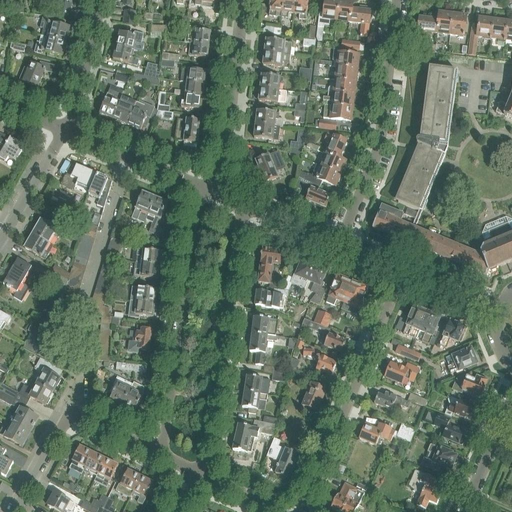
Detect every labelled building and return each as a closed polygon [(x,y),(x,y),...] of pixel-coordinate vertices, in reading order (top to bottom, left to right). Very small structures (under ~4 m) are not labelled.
[(60,0),(60,4),(58,16),(69,17),(71,5),(67,5),(67,0),(60,0)] [(202,0),(201,8),(214,9),(214,0),(202,0)] [(271,0),(269,16),(282,18),(283,0),(271,0)] [(283,0),(282,18),(287,19),(288,14),(294,15),(295,0),(283,0)] [(295,0),(294,15),(299,15),(299,20),(306,21),(308,0),(295,0)] [(318,28),(316,38),(318,42),(322,42),(324,29),(324,25),(329,26),(330,21),(337,21),(340,2),(327,0),(326,0),(324,17),(319,16),(318,28)] [(353,3),(340,2),(337,21),(350,23),(352,11),(353,3)] [(352,11),(350,23),(362,25),(361,37),(367,38),(370,13),(366,12),(367,8),(360,7),(360,12),(352,11)] [(15,27),(17,21),(20,13),(19,13),(8,12),(7,17),(11,19),(9,25),(15,27)] [(439,14),(438,22),(437,34),(450,36),(453,16),(439,14)] [(40,29),(43,30),(41,37),(49,39),(66,43),(70,29),(51,24),(53,18),(43,16),(40,29)] [(466,17),(453,16),(450,36),(458,37),(458,38),(463,39),(466,17)] [(423,45),(425,33),(437,34),(438,22),(420,19),(417,44),(423,45)] [(477,38),(491,39),(493,21),(479,19),(478,30),(472,29),(469,56),(474,56),(477,38)] [(491,39),(505,41),(507,23),(493,21),(491,39)] [(172,33),(173,24),(170,23),(169,25),(166,25),(166,27),(165,32),(172,33)] [(209,46),(211,34),(201,32),(201,29),(192,28),(186,27),(184,43),(190,44),(209,46)] [(120,33),(117,47),(134,51),(143,53),(145,46),(141,45),(144,35),(135,32),(134,37),(120,33)] [(66,43),(49,39),(41,37),(39,44),(37,43),(35,53),(41,55),(42,52),(63,57),(66,43)] [(264,53),(284,56),(290,56),(292,44),(266,40),(264,53)] [(342,47),(342,49),(363,52),(364,45),(343,42),(343,45),(342,47)] [(11,43),(10,50),(24,54),(26,47),(11,43)] [(207,59),(209,46),(190,44),(189,57),(207,59)] [(435,54),(435,47),(426,46),(424,47),(423,47),(422,52),(435,54)] [(134,51),(117,47),(113,61),(134,66),(135,60),(132,59),(134,51)] [(335,68),(357,70),(359,57),(344,55),(345,51),(337,51),(333,50),(332,61),(333,61),(336,62),(335,68)] [(264,53),(263,66),(285,69),(288,69),(290,56),(284,56),(264,53)] [(162,61),(174,63),(179,63),(179,57),(162,55),(162,61)] [(174,69),(174,63),(162,61),(161,68),(174,69)] [(28,62),(19,81),(37,89),(44,73),(45,73),(46,72),(58,75),(60,68),(40,63),(39,67),(28,62)] [(335,68),(334,81),(356,83),(357,70),(335,68)] [(182,69),(181,82),(187,83),(204,85),(206,72),(182,69)] [(395,202),(398,203),(422,213),(423,210),(425,211),(429,202),(424,200),(442,156),(452,83),(458,84),(460,74),(458,74),(458,73),(429,69),(428,80),(427,83),(424,104),(424,107),(421,128),(420,140),(419,140),(418,141),(417,141),(417,142),(416,143),(416,144),(417,145),(417,146),(418,146),(395,202)] [(144,77),(147,77),(159,80),(160,74),(146,70),(144,77)] [(128,85),(130,78),(116,75),(115,81),(128,85)] [(262,76),(260,89),(279,91),(280,85),(283,85),(284,79),(262,76)] [(159,86),(159,80),(147,77),(146,83),(159,86)] [(329,89),(329,90),(328,93),(354,96),(356,83),(334,81),(333,87),(331,87),(330,88),(329,88),(329,89)] [(187,83),(186,96),(202,98),(204,85),(187,83)] [(100,115),(113,120),(122,99),(121,98),(124,93),(111,87),(100,115)] [(260,89),(259,102),(285,105),(286,92),(279,91),(260,89)] [(327,102),(327,106),(352,109),(354,96),(328,93),(327,99),(323,98),(323,102),(327,102)] [(201,111),(202,98),(186,96),(185,104),(182,103),(181,109),(201,111)] [(374,220),(372,225),(373,227),(372,229),(384,234),(385,236),(391,238),(393,237),(410,244),(411,246),(416,249),(418,247),(420,248),(420,250),(426,252),(428,252),(435,255),(435,257),(441,259),(443,258),(460,265),(460,267),(466,270),(468,268),(470,269),(470,271),(475,274),(477,272),(486,276),(488,272),(489,272),(491,273),(496,271),(496,268),(511,261),(511,96),(508,105),(500,102),(496,113),(511,119),(511,220),(507,218),(486,227),(482,236),(484,241),(487,240),(489,246),(483,248),(480,256),(438,238),(440,233),(430,228),(427,234),(401,223),(404,215),(382,206),(376,220),(374,220)] [(113,120),(128,127),(138,103),(136,102),(136,104),(122,99),(113,120)] [(157,111),(159,112),(170,113),(170,107),(165,107),(165,102),(159,101),(157,111)] [(138,103),(128,127),(140,132),(143,126),(146,127),(147,125),(148,121),(149,119),(155,121),(155,120),(159,112),(157,111),(153,110),(154,108),(145,104),(144,106),(138,103)] [(323,119),(324,119),(351,122),(352,109),(327,106),(324,105),(323,119)] [(306,125),(307,113),(295,111),(294,117),(301,118),(300,124),(306,125)] [(174,113),(170,113),(159,112),(155,120),(173,122),(174,113)] [(257,112),(256,125),(275,128),(280,128),(283,129),(283,121),(279,120),(280,115),(257,112)] [(176,131),(175,139),(176,139),(176,141),(184,142),(184,143),(197,144),(200,122),(187,120),(186,122),(179,121),(178,131),(176,131)] [(315,128),(335,131),(336,124),(316,121),(315,128)] [(280,128),(275,128),(256,125),(254,139),(279,142),(280,128)] [(291,143),(290,150),(303,151),(304,142),(305,131),(304,131),(299,131),(297,144),(291,143)] [(0,143),(5,147),(0,155),(0,158),(6,162),(9,157),(17,161),(21,153),(22,154),(26,147),(10,138),(0,133),(0,143)] [(346,143),(328,135),(326,141),(332,144),(327,156),(345,163),(346,163),(339,160),(342,152),(345,153),(348,145),(346,144),(346,143)] [(290,150),(289,156),(297,157),(296,162),(301,162),(303,151),(290,150)] [(279,153),(256,162),(265,184),(278,179),(275,173),(285,169),(279,153)] [(323,154),(320,160),(325,162),(322,168),(340,175),(345,163),(327,156),(323,154)] [(307,174),(305,181),(320,187),(322,182),(335,188),(340,175),(322,168),(316,165),(312,176),(307,174)] [(68,175),(61,186),(74,191),(76,186),(77,184),(91,190),(97,174),(76,166),(72,175),(71,177),(68,175)] [(97,174),(91,190),(89,195),(100,199),(97,206),(104,209),(112,183),(108,181),(107,181),(105,180),(107,177),(99,174),(100,173),(99,173),(99,175),(98,174),(97,174)] [(309,193),(306,201),(326,210),(331,197),(318,192),(320,187),(305,181),(299,178),(295,188),(295,189),(296,188),(309,193)] [(142,193),(132,219),(137,221),(144,224),(145,221),(155,199),(142,193)] [(145,221),(152,224),(149,233),(160,237),(162,231),(157,229),(168,204),(155,199),(145,221)] [(407,210),(405,215),(415,219),(417,214),(407,210)] [(84,230),(96,234),(98,228),(101,220),(94,217),(91,226),(86,224),(79,221),(76,227),(84,230)] [(41,221),(33,234),(49,244),(53,237),(58,239),(61,233),(41,221)] [(80,245),(80,243),(82,238),(67,229),(63,235),(80,245)] [(94,241),(96,234),(84,230),(82,237),(94,241)] [(33,234),(25,249),(45,261),(49,255),(54,247),(49,244),(33,234)] [(82,237),(82,238),(80,243),(92,247),(94,241),(82,237)] [(122,250),(122,249),(124,243),(112,239),(110,246),(122,250)] [(92,247),(80,243),(80,245),(78,250),(90,253),(92,247)] [(120,256),(122,250),(110,246),(108,252),(120,256)] [(206,255),(216,256),(217,248),(207,247),(206,255)] [(78,250),(76,256),(88,260),(90,253),(78,250)] [(160,267),(161,253),(142,250),(138,250),(136,264),(142,264),(160,267)] [(269,289),(274,290),(283,291),(284,287),(273,282),(274,275),(271,275),(272,265),(280,266),(281,262),(286,262),(287,254),(282,254),(282,252),(262,250),(262,256),(261,256),(261,258),(258,283),(270,285),(269,289)] [(108,252),(106,258),(118,262),(120,256),(108,252)] [(76,256),(74,263),(87,266),(88,260),(76,256)] [(116,269),(118,262),(106,258),(104,265),(116,269)] [(18,260),(3,285),(4,286),(4,285),(7,287),(7,288),(10,290),(11,289),(17,292),(14,298),(22,303),(30,289),(23,284),(32,268),(18,260)] [(305,289),(308,281),(315,263),(310,261),(308,263),(303,260),(297,274),(295,273),(293,278),(291,283),(305,289)] [(74,263),(72,269),(85,273),(87,266),(74,263)] [(321,290),(323,285),(321,284),(327,270),(321,268),(321,266),(315,263),(308,281),(314,284),(311,292),(316,294),(309,302),(319,306),(326,291),(321,290)] [(160,267),(142,264),(136,264),(134,277),(138,278),(158,280),(160,267)] [(114,275),(115,274),(116,269),(104,265),(102,271),(114,275)] [(52,272),(53,273),(68,282),(70,275),(55,266),(52,272)] [(83,279),(85,273),(72,269),(70,275),(83,279)] [(102,271),(100,278),(112,282),(113,279),(114,275),(102,271)] [(68,282),(53,273),(47,283),(55,288),(51,295),(52,295),(62,301),(64,295),(66,288),(68,282)] [(70,275),(68,282),(81,286),(83,279),(70,275)] [(338,277),(338,278),(336,284),(334,283),(331,291),(333,291),(330,297),(329,296),(326,303),(334,306),(336,300),(344,304),(353,281),(352,283),(346,281),(346,280),(346,279),(346,278),(346,277),(345,276),(344,275),(343,275),(342,275),(341,275),(340,275),(339,276),(338,277)] [(111,287),(112,282),(100,278),(98,284),(110,288),(111,287)] [(344,304),(341,310),(357,316),(360,309),(358,309),(360,303),(362,304),(365,296),(364,296),(366,289),(366,288),(366,287),(366,286),(366,285),(365,284),(364,284),(363,283),(362,283),(361,283),(361,284),(360,284),(359,285),(358,286),(353,283),(353,282),(353,281),(344,304)] [(81,286),(68,282),(66,288),(79,292),(81,286)] [(108,294),(110,288),(98,284),(96,290),(108,294)] [(79,292),(66,288),(64,295),(77,299),(79,292)] [(132,288),(130,301),(155,304),(157,291),(137,288),(132,288)] [(106,301),(108,294),(96,290),(94,297),(106,301)] [(283,291),(274,290),(273,295),(257,293),(255,307),(281,310),(283,310),(285,298),(288,299),(288,292),(283,291)] [(65,302),(62,301),(52,295),(49,301),(62,308),(65,302)] [(77,299),(64,295),(62,301),(65,302),(75,305),(77,299)] [(104,307),(106,301),(94,297),(92,303),(104,307)] [(49,301),(46,306),(59,313),(62,308),(49,301)] [(131,309),(130,318),(139,319),(140,316),(153,318),(155,304),(130,301),(129,309),(131,309)] [(90,310),(100,313),(102,314),(104,307),(92,303),(90,310)] [(46,306),(43,312),(56,318),(59,313),(46,306)] [(415,306),(403,334),(409,337),(412,329),(420,332),(428,312),(422,310),(423,309),(415,306)] [(113,319),(113,318),(111,318),(111,316),(111,314),(109,314),(110,309),(104,307),(102,314),(100,313),(99,318),(101,318),(110,319),(113,319)] [(11,319),(0,312),(0,330),(1,331),(5,324),(7,326),(11,319)] [(43,312),(41,317),(53,324),(56,318),(43,312)] [(317,318),(329,323),(332,317),(320,312),(317,318)] [(433,314),(428,312),(420,332),(425,334),(422,342),(429,345),(441,316),(433,313),(433,314)] [(50,329),(53,324),(41,317),(38,323),(50,329)] [(276,338),(277,326),(278,321),(254,318),(252,335),(276,338)] [(317,318),(315,324),(327,329),(329,323),(317,318)] [(303,319),(301,326),(320,334),(319,337),(327,341),(324,347),(341,354),(346,342),(327,334),(329,330),(327,329),(315,324),(303,319)] [(450,321),(439,346),(446,349),(450,340),(458,343),(459,341),(461,342),(463,336),(462,335),(462,333),(464,331),(465,329),(464,326),(462,325),(459,325),(452,323),(453,322),(452,321),(451,320),(450,321)] [(38,323),(35,328),(47,335),(50,329),(38,323)] [(35,328),(32,333),(44,340),(47,335),(35,328)] [(130,342),(129,351),(139,353),(139,350),(149,351),(152,330),(141,329),(141,333),(137,333),(136,339),(134,338),(133,342),(130,342)] [(32,333),(29,339),(41,345),(44,340),(32,333)] [(252,335),(250,353),(257,354),(255,365),(263,366),(264,357),(265,357),(267,341),(277,342),(277,338),(276,338),(252,335)] [(29,339),(26,344),(38,351),(41,345),(29,339)] [(298,342),(295,348),(302,351),(304,344),(298,342)] [(36,356),(38,351),(26,344),(23,350),(36,356)] [(398,347),(395,353),(418,362),(420,356),(398,347)] [(324,376),(331,379),(337,364),(317,356),(316,357),(314,356),(314,351),(311,350),(303,350),(303,357),(307,358),(307,360),(318,364),(315,372),(325,375),(324,376)] [(471,350),(447,360),(449,367),(448,367),(451,375),(477,364),(471,350)] [(62,371),(63,371),(41,359),(35,369),(43,374),(37,384),(53,392),(60,380),(58,379),(62,371)] [(117,363),(116,370),(133,372),(134,365),(117,363)] [(1,365),(0,367),(0,371),(7,375),(10,370),(1,365)] [(146,374),(147,367),(134,365),(133,372),(146,374)] [(419,370),(408,365),(405,371),(391,365),(385,378),(402,385),(405,379),(414,383),(419,370)] [(274,369),(273,375),(287,377),(288,371),(274,369)] [(285,384),(287,377),(273,375),(272,382),(285,384)] [(460,393),(461,391),(483,400),(486,391),(484,391),(488,382),(487,382),(488,380),(478,376),(477,378),(476,381),(470,379),(468,375),(454,381),(455,381),(452,390),(460,393)] [(110,400),(123,406),(131,389),(132,384),(117,377),(110,393),(113,394),(110,400)] [(247,377),(244,393),(267,397),(269,387),(270,381),(267,380),(247,377)] [(53,392),(37,384),(31,381),(27,388),(26,387),(24,386),(20,394),(2,385),(0,389),(0,391),(15,399),(17,394),(30,401),(31,398),(45,406),(53,392)] [(133,385),(132,384),(131,389),(123,406),(135,412),(144,394),(144,388),(134,383),(133,385)] [(317,412),(326,391),(308,383),(306,388),(310,390),(302,410),(307,412),(309,409),(317,412)] [(0,391),(0,399),(11,406),(15,399),(0,391)] [(244,393),(242,408),(249,409),(248,414),(256,415),(257,410),(258,401),(265,402),(266,402),(267,397),(244,393)] [(391,412),(397,414),(401,405),(405,407),(407,403),(386,394),(384,398),(378,395),(374,404),(391,411),(391,412)] [(428,402),(411,394),(408,401),(426,408),(428,402)] [(474,416),(477,408),(452,398),(448,401),(449,404),(449,405),(445,415),(453,418),(454,414),(470,421),(472,415),(474,416)] [(21,410),(13,424),(30,433),(38,419),(21,410)] [(423,422),(430,425),(446,431),(442,440),(459,446),(460,446),(461,446),(462,446),(462,445),(463,445),(464,444),(464,443),(464,442),(464,441),(463,440),(462,439),(465,433),(448,426),(450,421),(434,414),(427,412),(423,422)] [(275,427),(277,420),(264,417),(263,424),(255,422),(275,427)] [(273,437),(275,427),(255,422),(253,429),(238,425),(233,451),(247,454),(251,439),(252,438),(256,439),(258,434),(273,437)] [(3,427),(0,432),(0,435),(22,448),(30,433),(13,424),(9,430),(3,427)] [(395,432),(380,425),(377,431),(365,426),(359,440),(376,447),(379,438),(390,442),(393,437),(396,439),(410,444),(416,430),(402,425),(398,433),(395,432)] [(274,439),(266,458),(268,459),(269,458),(271,459),(274,461),(274,460),(279,462),(279,463),(280,463),(278,467),(277,466),(276,469),(277,469),(275,474),(289,480),(299,455),(278,447),(281,442),(274,439)] [(451,455),(452,454),(431,446),(428,453),(433,455),(431,461),(426,459),(423,465),(438,471),(440,466),(451,470),(453,464),(454,465),(456,464),(457,461),(457,458),(456,458),(456,457),(451,455)] [(80,447),(69,469),(82,476),(83,473),(93,453),(80,447)] [(0,474),(6,478),(14,464),(3,458),(6,452),(0,448),(0,474)] [(90,473),(97,476),(105,460),(93,453),(83,473),(89,475),(90,473)] [(109,485),(118,466),(105,460),(97,476),(94,481),(107,488),(109,485)] [(340,466),(337,473),(342,475),(345,469),(340,466)] [(133,494),(141,477),(128,471),(121,485),(119,485),(116,491),(131,498),(133,494)] [(411,480),(411,481),(425,486),(421,495),(419,501),(416,506),(426,510),(429,502),(437,505),(442,494),(439,493),(439,492),(436,491),(437,490),(432,488),(435,480),(416,472),(415,474),(414,473),(411,480)] [(154,483),(141,477),(133,494),(140,498),(138,503),(143,505),(146,499),(154,483)] [(358,483),(356,487),(366,492),(368,488),(358,483)] [(355,511),(365,494),(358,491),(345,485),(340,496),(337,495),(331,509),(337,511),(355,511)] [(75,504),(55,493),(47,506),(55,510),(53,511),(63,511),(66,507),(72,511),(75,504)] [(84,502),(99,510),(100,508),(102,509),(108,499),(102,496),(98,503),(94,500),(91,505),(84,501),(84,502)] [(108,499),(102,509),(107,511),(108,511),(114,502),(108,499)] [(97,511),(99,510),(84,502),(81,508),(87,511),(97,511)]
